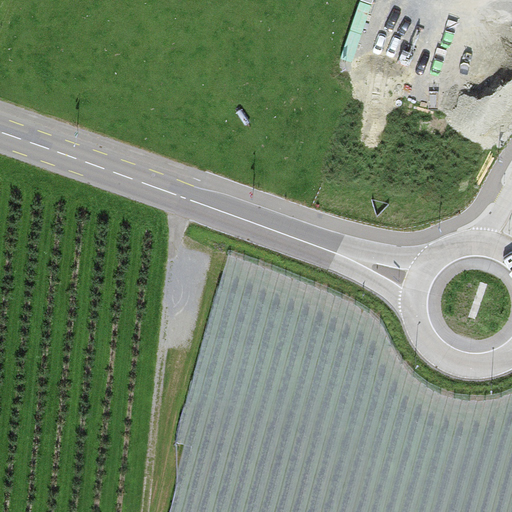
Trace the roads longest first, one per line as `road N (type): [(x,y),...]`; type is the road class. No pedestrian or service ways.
road 1 (primary): [(312,245),(0,134)]
road 2 (track): [(183,198),(148,511)]
road 3 (primary): [(440,257),(412,261),(312,245)]
road 4 (primary): [(312,245),(417,316)]
